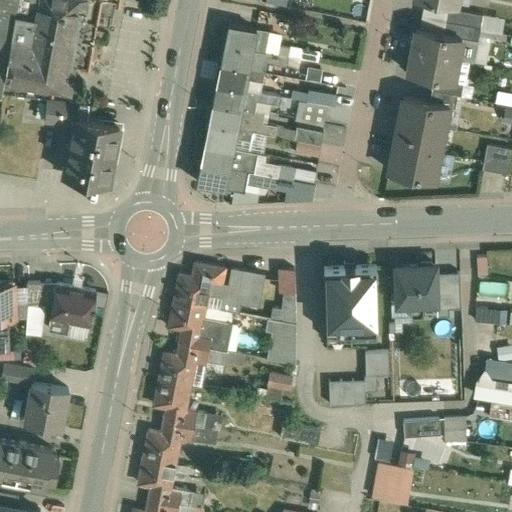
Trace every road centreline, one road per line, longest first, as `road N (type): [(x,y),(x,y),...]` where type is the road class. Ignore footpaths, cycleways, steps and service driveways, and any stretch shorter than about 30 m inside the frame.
road 1 (tertiary): [(142,262),(91,511)]
road 2 (residential): [(340,223),(382,0)]
road 3 (tertiary): [(188,0),(153,204)]
road 4 (tertiary): [(511,219),(340,223)]
road 5 (tertiary): [(340,223),(176,231)]
